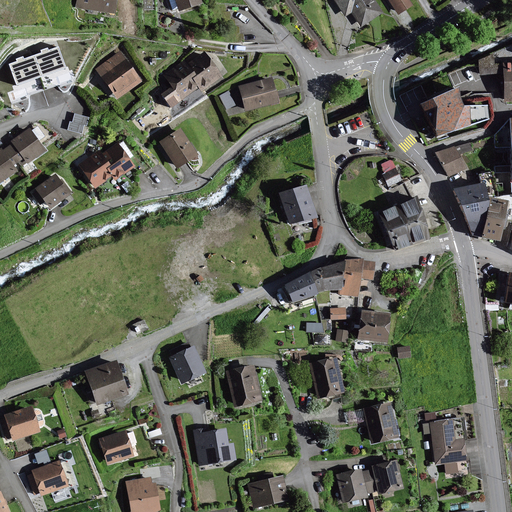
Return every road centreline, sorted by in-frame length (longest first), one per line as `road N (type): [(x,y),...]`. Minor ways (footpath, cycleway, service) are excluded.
road 1 (residential): [(315,107),(256,132),(196,185),(110,205),(0,255)]
road 2 (tertiary): [(500,511),(462,244)]
road 3 (tertiary): [(462,244),(431,168),(390,117),(388,63)]
road 4 (residential): [(316,511),(281,372),(272,362),(239,363)]
road 5 (residential): [(312,269),(141,343)]
road 6 (residential): [(176,511),(178,460),(141,343)]
road 7 (residential): [(141,343),(0,396)]
